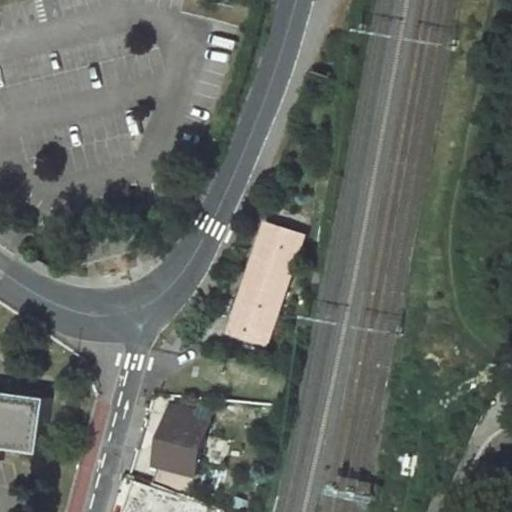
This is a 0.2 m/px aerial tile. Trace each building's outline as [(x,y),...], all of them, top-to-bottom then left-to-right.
[(233,333),(268,345),(306,237),(270,224),(233,333)] [(78,250),(82,266),(151,249),(147,233),(78,250)] [(0,446),(45,454),(53,399),(0,391),(0,446)] [(195,409),(178,405),(176,413),(193,417),(195,409)] [(193,417),(176,413),(162,463),(199,473),(212,422),(193,417)] [(197,481),(174,474),(169,487),(192,495),(197,481)]
